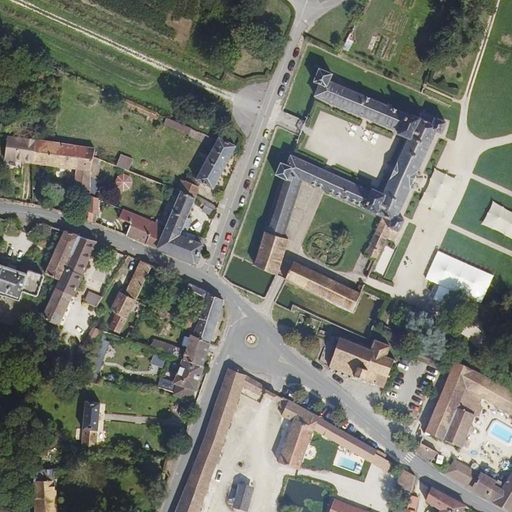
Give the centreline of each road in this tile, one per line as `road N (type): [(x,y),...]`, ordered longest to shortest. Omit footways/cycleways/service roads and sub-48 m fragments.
road 1 (residential): [(200,278),(297,27),(312,15)]
road 2 (secondary): [(306,375),(425,472),(492,511)]
road 3 (tertiary): [(200,278),(93,234),(0,209)]
road 4 (secondary): [(235,347),(217,369),(167,511)]
